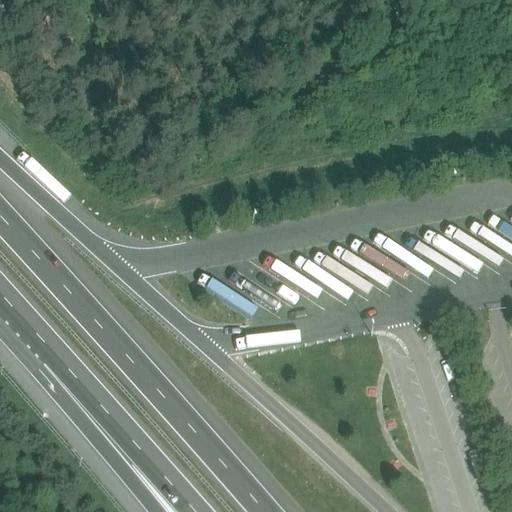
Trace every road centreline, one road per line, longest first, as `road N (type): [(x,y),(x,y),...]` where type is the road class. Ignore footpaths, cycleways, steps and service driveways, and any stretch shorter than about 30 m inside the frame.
road 1 (motorway): [(258,511),(0,217)]
road 2 (motorway): [(53,352),(195,511)]
road 3 (motorway): [(53,352),(155,511)]
road 4 (motorway): [(99,249),(0,156)]
